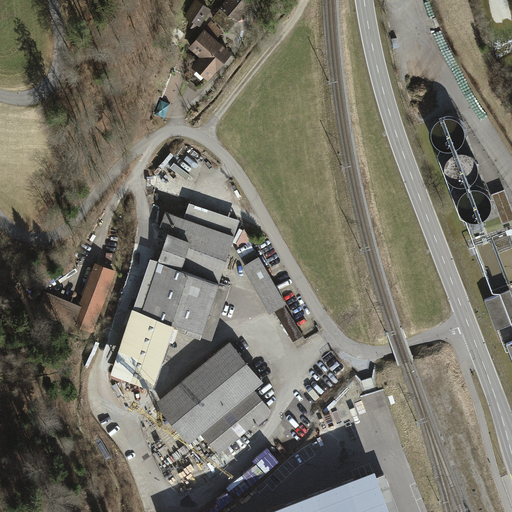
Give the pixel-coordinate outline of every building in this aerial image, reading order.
[(193,0),(183,16),(188,19),(186,23),(194,28),(197,24),(199,26),(212,7),(205,3),(206,0),(205,0),(193,0)] [(221,5),(212,17),(228,30),(237,19),(238,20),(253,3),(249,0),(224,0),(221,5)] [(192,66),(209,79),(233,51),(216,38),(223,30),(211,20),(188,47),(200,56),(192,66)] [(492,194),(502,222),(511,218),(511,208),(505,189),(492,194)] [(171,229),(160,260),(218,280),(234,233),(201,222),(204,211),(189,206),(185,216),(165,209),(160,225),(171,229)] [(259,254),(242,264),(270,312),(274,309),(297,348),(307,342),(305,339),(285,304),(287,302),(259,254)] [(220,281),(218,280),(160,260),(152,258),(135,307),(175,321),(190,326),(188,330),(202,335),(205,326),(213,303),(219,286),(220,281)] [(115,269),(94,262),(79,305),(44,292),(38,310),(94,329),(115,269)] [(217,296),(224,300),(231,289),(223,284),(217,296)] [(511,290),(511,288),(484,298),(496,329),(511,323),(511,290)] [(175,321),(135,307),(114,371),(153,384),(175,321)] [(231,339),(156,402),(190,442),(201,433),(218,452),(211,458),(221,470),(231,461),(229,458),(241,448),(235,441),(258,423),(259,424),(270,415),(270,408),(254,389),(265,380),(231,339)] [(262,511),(391,511),(375,469),(262,511)]
